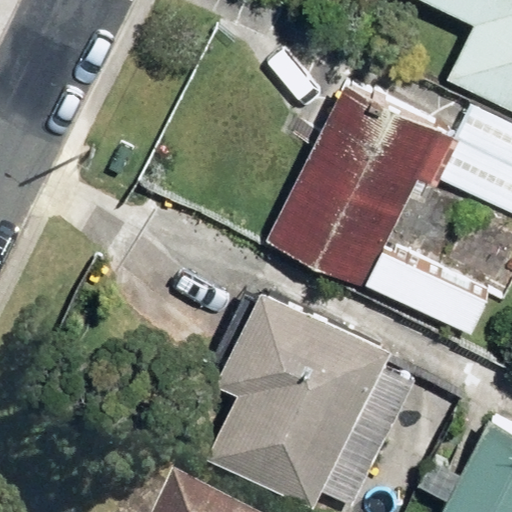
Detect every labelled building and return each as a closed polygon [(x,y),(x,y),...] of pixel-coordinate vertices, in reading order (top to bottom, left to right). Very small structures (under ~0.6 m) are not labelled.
[(511,0),(473,0),(483,5),(456,60),(511,87),(511,0)] [(361,55),(280,217),(382,267),(462,105),(361,55)] [(207,433),(325,487),(399,329),(281,275),(207,433)] [(511,511),(511,407),(451,511),(511,511)] [(252,511),(203,487),(190,511),(252,511)]
